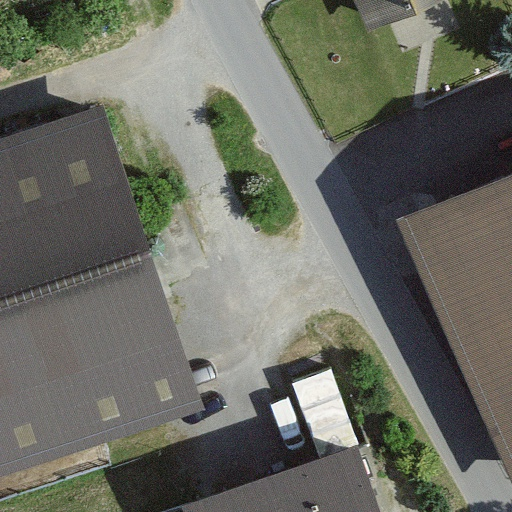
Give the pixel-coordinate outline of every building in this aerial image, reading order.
[(430,0),(352,0),(366,29),(430,0)] [(500,0),(406,68),(439,113),(511,59),(511,12),(503,0),(500,0)] [(0,470),(193,409),(96,106),(0,136),(0,470)] [(511,165),(394,216),(511,488),(511,165)] [(287,441),(313,433),(301,398),(275,406),(287,441)] [(375,511),(351,446),(176,508),(176,511),(375,511)]
